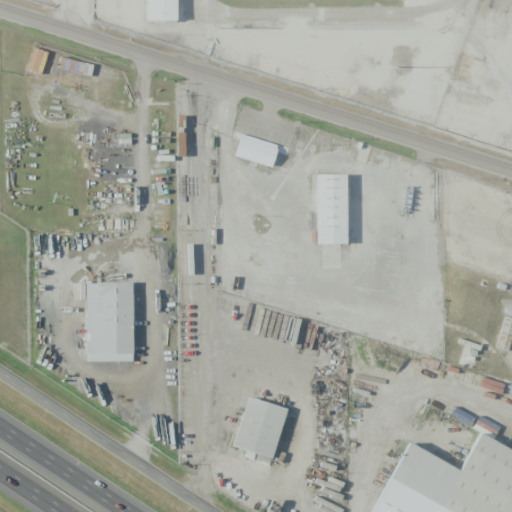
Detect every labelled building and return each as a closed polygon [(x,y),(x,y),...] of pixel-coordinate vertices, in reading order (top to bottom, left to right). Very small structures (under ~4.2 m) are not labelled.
[(103,0),(104,16),(145,16),(145,10),(137,10),(136,0),(103,0)] [(155,24),(154,0),(182,0),(183,23),(155,24)] [(276,170),(238,158),(244,140),(282,151),(276,170)] [(323,247),(323,179),(349,179),(349,247),(323,247)] [(84,361),(131,362),(132,283),(85,283),(84,361)] [(450,364),(472,368),(475,348),(453,344),(450,364)] [(235,451),(252,400),(290,412),(274,463),(235,451)] [(405,443),(371,511),(511,511),(511,451),(477,434),(459,470),(405,443)]
